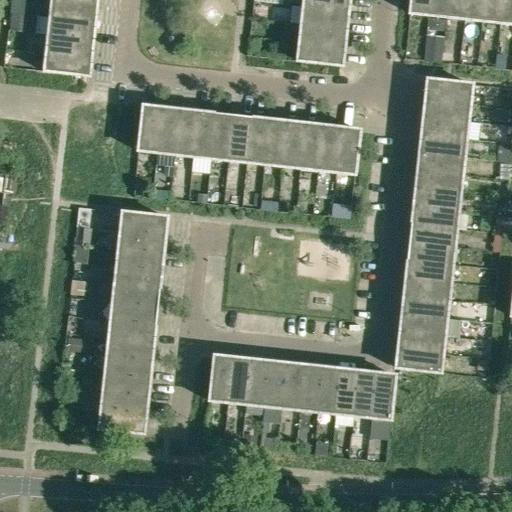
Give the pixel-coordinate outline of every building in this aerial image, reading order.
[(55,0),(53,18),(93,23),(95,4),(55,0)] [(346,13),(347,0),(307,0),(306,9),(346,13)] [(429,0),(411,0),(410,13),(428,14),(429,0)] [(448,0),(429,0),(428,14),(446,16),(448,0)] [(466,0),(448,0),(446,16),(464,18),(466,0)] [(466,0),(464,18),(483,20),(484,0),(466,0)] [(503,0),(484,0),(483,20),(501,22),(503,0)] [(511,0),(503,0),(501,22),(511,23),(511,0)] [(346,13),(306,9),(304,27),(344,31),(346,13)] [(91,41),(93,23),(53,18),(51,36),(91,41)] [(342,49),(344,31),(304,27),(302,45),(342,49)] [(51,36),(49,55),(89,59),(91,41),(51,36)] [(426,40),(425,50),(424,62),(441,64),(441,60),(442,52),(443,41),(426,40)] [(340,67),(342,49),(302,45),(300,63),(340,67)] [(441,60),(441,64),(459,66),(460,54),(442,52),(441,60)] [(47,73),(87,77),(89,59),(49,55),(47,73)] [(430,81),(428,99),(468,103),(470,85),(430,81)] [(466,121),(468,103),(428,99),(426,117),(466,121)] [(495,108),(494,121),(509,122),(511,109),(495,108)] [(138,150),(156,152),(161,111),(143,109),(138,150)] [(179,113),(161,111),(156,152),(175,154),(179,113)] [(175,154),(193,156),(197,115),(179,113),(175,154)] [(215,117),(197,115),(193,156),(211,157),(215,117)] [(211,157),(229,159),(233,119),(215,117),(211,157)] [(426,117),(424,135),(464,139),(466,121),(426,117)] [(229,159),(247,161),(251,121),(233,119),(229,159)] [(247,161),(265,163),(269,123),(251,121),(247,161)] [(283,165),(288,125),(269,123),(265,163),(283,165)] [(283,165),(301,167),(306,127),(288,125),(283,165)] [(324,129),(306,127),(301,167),(319,169),(324,129)] [(319,169),(337,171),(342,131),(324,129),(319,169)] [(355,173),(360,133),(342,131),(337,171),(355,173)] [(462,157),(464,139),(424,135),(422,153),(462,157)] [(460,175),(462,157),(422,153),(420,171),(460,175)] [(458,193),(460,175),(420,171),(418,189),(458,193)] [(418,189),(416,207),(456,211),(458,193),(418,189)] [(197,193),(196,201),(206,202),(207,194),(197,193)] [(454,229),(456,211),(416,207),(414,225),(454,229)] [(79,208),(77,227),(89,229),(91,209),(79,208)] [(125,213),(123,231),(163,236),(165,217),(125,213)] [(496,224),(495,234),(502,235),(503,225),(496,224)] [(452,248),(454,229),(414,225),(412,243),(452,248)] [(92,229),(89,229),(77,227),(75,245),(90,247),(92,229)] [(161,254),(163,236),(123,231),(121,249),(161,254)] [(495,234),(494,244),(501,245),(502,235),(495,234)] [(410,261),(450,265),(452,248),(412,243),(410,261)] [(121,249),(119,267),(159,271),(161,254),(121,249)] [(448,284),(450,265),(410,261),(408,279),(448,284)] [(119,267),(117,285),(157,289),(159,271),(119,267)] [(446,302),(448,284),(408,279),(406,297),(446,302)] [(71,280),(70,296),(83,297),(85,282),(71,280)] [(115,303),(155,307),(157,289),(117,285),(115,303)] [(406,297),(404,315),(444,320),(446,302),(406,297)] [(115,303),(113,321),(153,326),(155,307),(115,303)] [(442,338),(444,320),(404,315),(402,333),(442,338)] [(113,321),(111,340),(151,344),(153,326),(113,321)] [(402,333),(400,351),(440,356),(442,338),(402,333)] [(85,341),(69,339),(67,351),(83,353),(85,341)] [(151,344),(111,340),(109,358),(149,362),(151,344)] [(438,374),(440,356),(400,351),(398,369),(438,374)] [(109,358),(107,375),(148,379),(149,362),(109,358)] [(210,399),(229,401),(234,362),(214,360),(210,399)] [(487,362),(477,361),(477,372),(486,373),(487,362)] [(251,363),(234,362),(229,401),(247,403),(251,363)] [(247,403),(264,405),(268,365),(251,363),(247,403)] [(282,412),(282,407),(287,367),(268,365),(264,405),(264,410),(262,433),(266,433),(268,433),(269,425),(281,426),(282,412)] [(301,409),(305,369),(287,367),(282,407),(301,409)] [(319,411),(323,371),(305,369),(301,409),(319,411)] [(319,411),(337,413),(341,373),(323,371),(319,411)] [(359,375),(347,374),(341,373),(337,413),(354,415),(359,375)] [(107,375),(105,392),(146,397),(148,379),(107,375)] [(354,415),(372,417),(377,377),(359,375),(354,415)] [(372,417),(391,419),(395,379),(377,377),(372,417)] [(105,392),(104,410),(144,415),(146,397),(105,392)] [(144,415),(104,410),(101,430),(142,434),(144,415)] [(244,435),(243,447),(256,448),(257,436),(244,435)] [(241,437),(231,436),(230,447),(240,448),(241,437)] [(277,452),(278,441),(266,439),(265,451),(277,452)]
